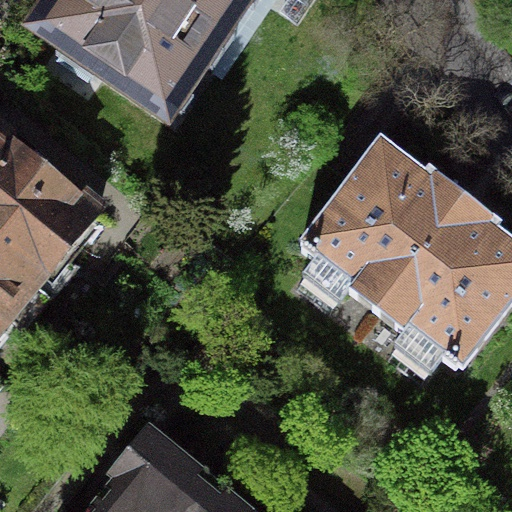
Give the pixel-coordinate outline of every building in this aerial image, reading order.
[(54,0),(32,33),(170,125),(254,0),(54,0)] [(0,260),(36,290),(98,216),(17,149),(0,135),(0,260)] [(425,178),(380,143),(300,246),(305,250),(303,254),(316,264),(295,290),(329,316),(347,293),(405,338),(388,360),(421,386),(441,361),(454,371),(457,368),(461,371),(511,305),(511,245),(497,234),(501,229),(473,208),(469,213),(459,205),(451,198),(455,193),(428,173),(425,178)] [(0,334),(36,290),(0,260),(0,334)] [(250,511),(158,436),(95,511),(250,511)]
